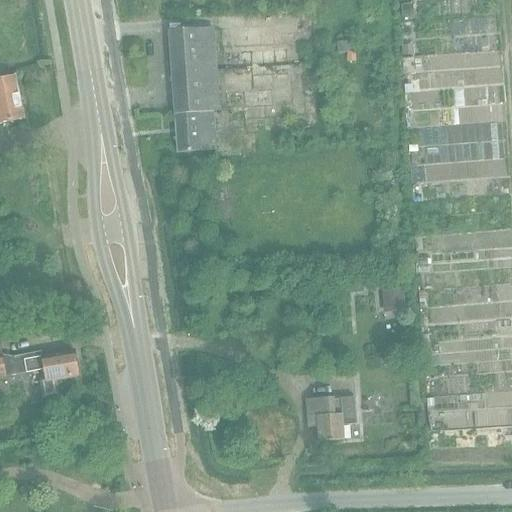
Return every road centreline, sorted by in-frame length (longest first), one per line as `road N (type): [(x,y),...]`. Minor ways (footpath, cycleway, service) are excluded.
road 1 (tertiary): [(165,511),(81,0)]
road 2 (unclassified): [(207,511),(309,500),(511,495)]
